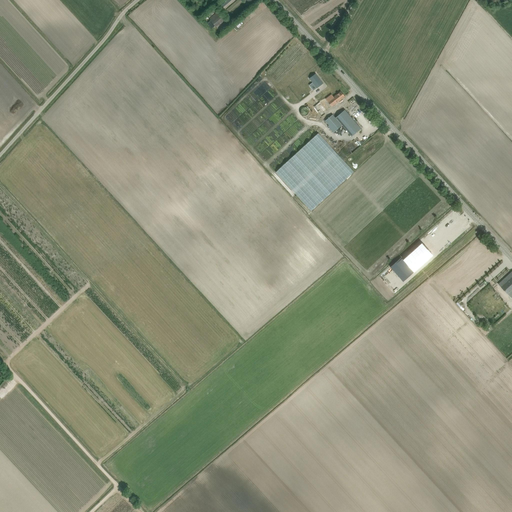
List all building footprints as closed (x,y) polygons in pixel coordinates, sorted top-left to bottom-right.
[(223,0),(218,4),(222,8),(231,0),(223,0)] [(225,19),(219,11),(209,19),(216,26),(225,19)] [(316,73),(309,78),(317,88),(323,83),(316,73)] [(332,107),(341,100),(345,97),(341,91),(334,97),(331,94),(327,97),(326,99),(332,107)] [(320,102),(314,107),(322,117),(325,114),(324,112),(326,110),(320,102)] [(333,114),(325,121),(329,125),(328,126),(333,132),(342,125),(352,136),(361,129),(345,110),(335,118),(333,114)] [(318,133),(276,172),(311,211),(354,172),(343,160),(332,148),(318,133)] [(414,272),(401,258),(390,267),(403,282),(414,272)] [(511,271),(510,273),(498,284),(510,297),(511,295),(511,271)]
